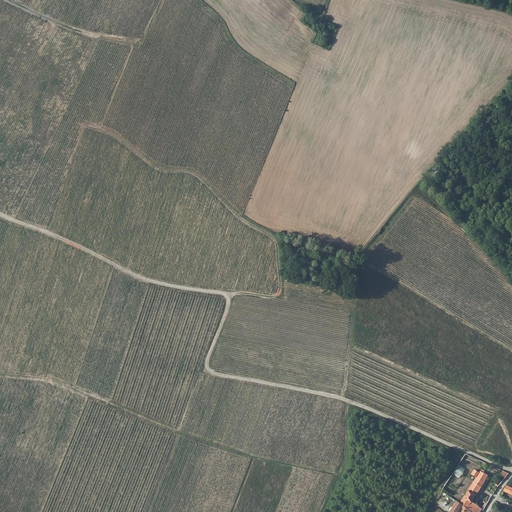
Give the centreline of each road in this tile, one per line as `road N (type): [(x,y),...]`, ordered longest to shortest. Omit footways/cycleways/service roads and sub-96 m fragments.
road 1 (track): [(511,473),(336,398),(210,373),(229,294),(148,282),(0,214)]
road 2 (track): [(229,294),(279,293),(277,241),(245,223),(195,174),(161,170),(107,131),(71,124),(25,226)]
road 3 (track): [(347,402),(342,460),(332,474),(178,434),(51,380),(0,373)]
road 4 (unknown): [(10,0),(124,37)]
